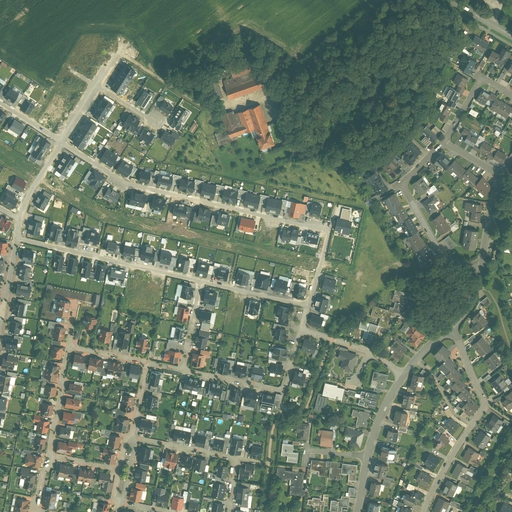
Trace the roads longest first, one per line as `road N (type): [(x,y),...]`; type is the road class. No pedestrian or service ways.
road 1 (residential): [(200,281),(306,304),(325,230),(129,185),(60,141)]
road 2 (residential): [(19,219),(16,238),(200,281)]
road 3 (residential): [(452,328),(484,403),(423,511)]
road 4 (residential): [(147,363),(68,347),(47,454)]
road 5 (residential): [(479,269),(446,256),(403,196),(443,141)]
road 6 (residential): [(301,329),(284,390),(182,370)]
road 7 (residential): [(237,459),(136,442),(123,497)]
